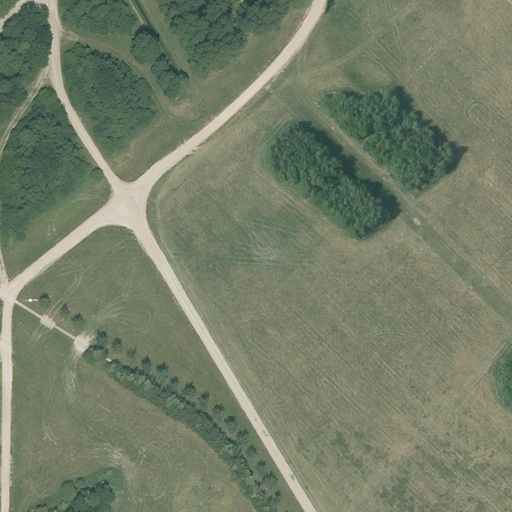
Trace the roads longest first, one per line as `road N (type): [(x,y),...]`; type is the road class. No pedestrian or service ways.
road 1 (track): [(317,0),(296,40),(218,122),(0,302)]
road 2 (unknown): [(124,200),(311,511)]
road 3 (track): [(51,0),(63,100),(124,200)]
